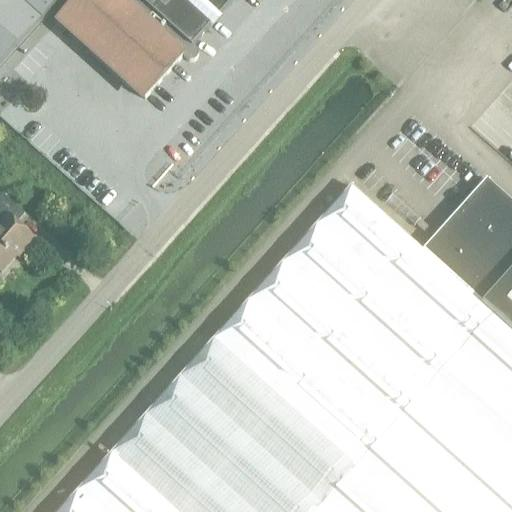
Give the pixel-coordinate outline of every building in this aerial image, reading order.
[(0,0),(0,70),(63,0),(0,0)] [(78,0),(58,23),(145,102),(183,60),(187,63),(190,65),(194,64),(197,62),(198,59),(198,55),(196,52),(193,49),(236,0),(78,0)] [(289,0),(230,68),(249,85),(323,0),(289,0)] [(511,203),(487,181),(423,252),(511,332),(511,203)] [(511,511),(511,332),(423,252),(351,188),(60,511),(511,511)] [(24,255),(35,243),(16,226),(25,216),(4,197),(0,201),(0,223),(1,224),(0,224),(0,274),(1,275),(22,253),(24,255)]
